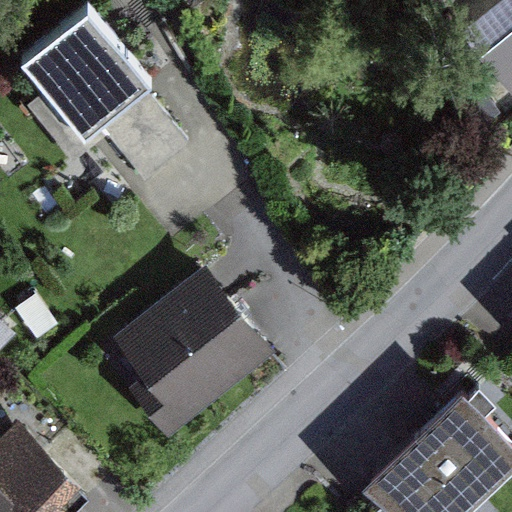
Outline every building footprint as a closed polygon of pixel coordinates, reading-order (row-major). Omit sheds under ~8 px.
[(191,0),(195,5),(202,0),(420,0),(428,11),(446,0),(191,0)] [(511,0),(503,0),(466,30),(511,88),(511,0)] [(190,137),(83,4),(31,46),(138,179),(190,137)] [(278,340),(202,256),(115,334),(145,368),(130,382),(175,432),(278,340)] [(0,311),(0,347),(18,332),(0,311)] [(451,511),(511,454),(511,438),(465,389),(372,477),(404,511),(451,511)] [(79,482),(19,416),(0,433),(0,511),(63,511),(55,503),(79,482)]
